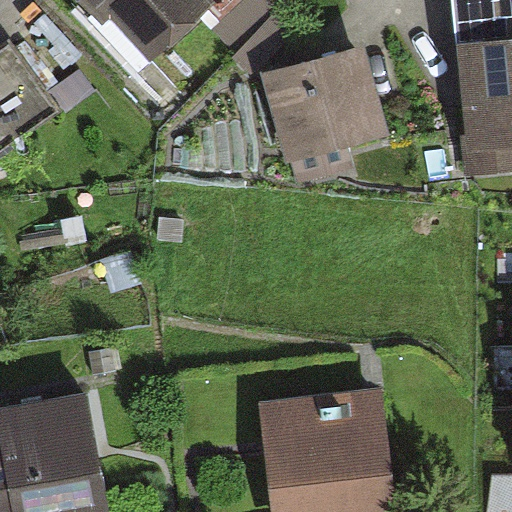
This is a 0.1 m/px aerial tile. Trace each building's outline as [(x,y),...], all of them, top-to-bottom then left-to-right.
[(84,0),(141,63),(195,15),(181,0),(84,0)] [(511,43),(463,49),(476,171),(511,167),(511,43)] [(0,56),(0,145),(58,105),(16,45),(0,56)] [(360,53),(269,79),(293,162),(384,136),(360,53)] [(374,397),(268,409),(280,511),(357,511),(387,509),(374,397)] [(97,511),(77,401),(0,415),(0,511),(97,511)]
